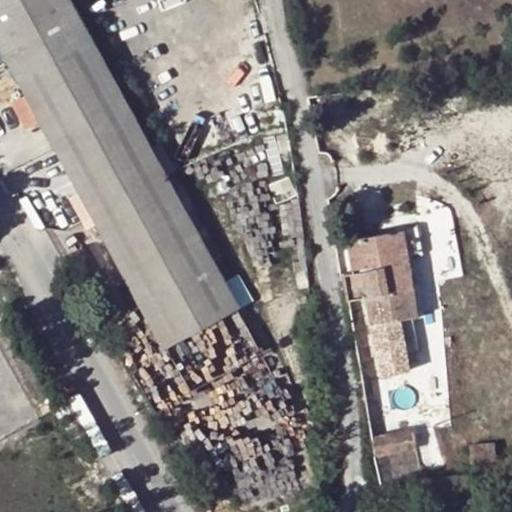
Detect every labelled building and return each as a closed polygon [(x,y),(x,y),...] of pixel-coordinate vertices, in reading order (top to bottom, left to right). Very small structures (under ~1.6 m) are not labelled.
[(0,0),(0,50),(25,97),(13,103),(26,128),(39,121),(79,195),(69,202),(84,230),(96,224),(125,276),(114,282),(145,339),(155,333),(164,350),(238,309),(67,0),(0,0)] [(418,227),(401,230),(406,255),(421,253),(418,227)] [(354,269),(339,272),(343,300),(366,297),(380,375),(408,370),(406,355),(404,342),(416,341),(412,317),(416,316),(406,255),(401,230),(349,238),(354,269)] [(404,342),(406,355),(418,353),(416,341),(404,342)] [(412,429),(370,436),(373,452),(414,446),(412,429)] [(495,443),(471,444),(473,460),(497,459),(495,443)]
